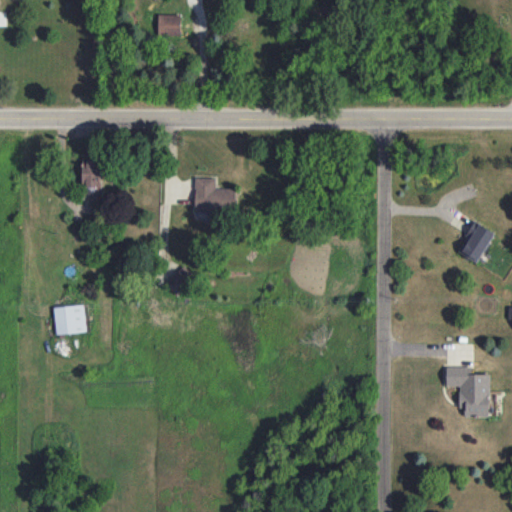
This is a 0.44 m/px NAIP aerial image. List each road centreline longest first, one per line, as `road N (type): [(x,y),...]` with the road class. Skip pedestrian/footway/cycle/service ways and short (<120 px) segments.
road 1 (residential): [(0,116),(511,118)]
road 2 (residential): [(382,118),(382,511)]
